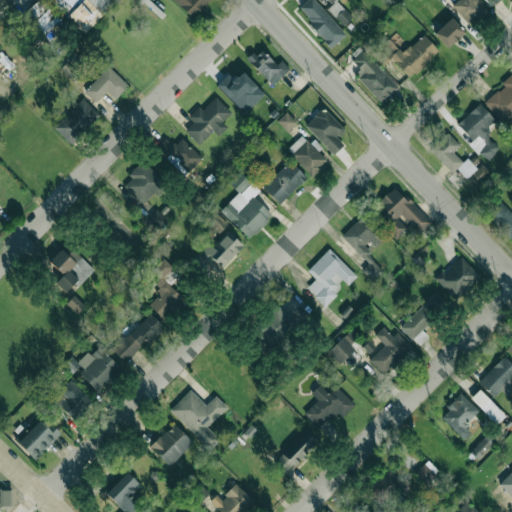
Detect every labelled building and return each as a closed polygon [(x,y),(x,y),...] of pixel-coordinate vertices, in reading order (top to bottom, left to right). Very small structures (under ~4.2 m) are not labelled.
[(43,34),(60,18),(42,0),(36,0),(22,14),(43,34)] [(111,3),(108,0),(50,0),(82,32),(111,3)] [(173,0),(191,18),(209,0),(173,0)] [(305,0),(296,9),(331,46),(345,34),(313,0),(305,0)] [(352,16),(335,0),(326,9),(343,25),(352,16)] [(457,0),(451,6),(470,25),(487,9),(478,0),(457,0)] [(433,33),(447,48),(464,32),(450,17),(433,33)] [(409,78),(439,51),(422,33),(402,53),(389,39),(373,54),(383,65),(390,58),(409,78)] [(276,64),(259,48),(246,61),(272,85),(289,68),(280,60),(276,64)] [(379,103),(396,90),(365,48),(348,61),(379,103)] [(83,60),(75,52),(60,68),(74,81),(81,73),(76,68),(83,60)] [(128,85),(107,66),(84,91),(96,102),(106,90),(115,98),(128,85)] [(228,73),(216,84),(244,113),(263,94),(242,72),(234,79),(228,73)] [(198,144),(213,130),(218,135),(227,127),(221,121),(230,112),(215,96),(201,110),(198,106),(188,116),(193,122),(185,130),(198,144)] [(53,127),(71,144),(99,114),(82,97),(53,127)] [(487,160),(500,148),(483,130),(495,120),(479,103),(455,125),(487,160)] [(336,137),(343,130),(322,107),(304,124),(332,154),(343,144),(336,137)] [(277,120),(286,131),(296,122),(286,112),(277,120)] [(451,173),(456,168),(474,186),(489,172),(481,163),(476,167),(466,157),(462,161),(452,151),(459,145),(446,131),(428,149),(451,173)] [(286,149),(311,176),(326,161),(301,134),(286,149)] [(187,172),(201,158),(181,137),(172,145),(165,138),(155,147),(166,158),(170,154),(187,172)] [(123,186),(143,206),(166,183),(142,160),(127,175),(131,178),(123,186)] [(262,188),(279,204),(305,176),(288,160),(272,178),(271,177),(262,188)] [(219,210),(249,238),(272,214),(253,196),(259,190),(239,172),(229,183),(237,192),(219,210)] [(395,238),(409,226),(417,235),(431,222),(406,195),(403,198),(393,187),(369,209),(395,238)] [(511,213),(497,197),(483,210),(508,238),(511,234),(511,213)] [(167,219),(156,208),(145,220),(157,230),(167,219)] [(341,235),(367,264),(361,269),(372,281),(386,268),(370,251),(386,236),(364,213),(341,235)] [(208,242),(193,258),(205,270),(213,260),(221,267),(242,245),(227,231),(213,246),(208,242)] [(91,267),(65,243),(48,261),(62,274),(55,282),(67,293),(91,267)] [(306,270),(315,278),(306,288),(323,305),(345,282),(347,285),(356,275),(328,248),(306,270)] [(436,279),(455,299),(479,276),(460,255),(436,279)] [(147,303),(164,320),(184,300),(170,285),(180,275),(163,257),(148,272),(164,288),(147,303)] [(428,336),(421,329),(449,303),(437,290),(399,326),(418,345),(428,336)] [(66,303),(77,313),(84,305),(73,295),(66,303)] [(259,319),(260,341),(292,340),(291,308),(271,309),(271,319),(259,319)] [(162,326),(148,312),(112,350),(126,363),(162,326)] [(411,346),(396,331),(392,335),(382,326),(374,334),(383,344),(368,360),(383,374),(411,346)] [(327,350),(339,363),(354,349),(350,344),(355,339),(348,331),(327,350)] [(121,367),(98,346),(89,355),(75,370),(98,392),(121,367)] [(478,382),(494,397),(511,376),(511,364),(503,356),(478,382)] [(53,401),(72,417),(90,398),(71,381),(53,401)] [(319,428),(336,411),(342,417),(355,405),(335,385),(328,393),(319,384),(310,393),(317,400),(304,413),(319,428)] [(505,416),(479,389),(470,397),(496,424),(505,416)] [(205,405),(190,390),(170,408),(207,447),(217,438),(206,426),(226,407),(215,396),(205,405)] [(478,411),(460,393),(438,416),(463,440),(470,432),(463,426),(478,411)] [(49,422),(46,426),(38,419),(24,434),(22,432),(14,440),(34,459),(60,432),(49,422)] [(149,446),(168,466),(193,443),(173,423),(149,446)] [(316,442),(302,429),(272,461),(286,474),(316,442)] [(413,473),(425,485),(439,472),(428,459),(413,473)] [(359,488),(370,507),(400,490),(402,495),(407,492),(394,469),(359,488)] [(141,486),(126,471),(105,493),(123,510),(121,511),(131,511),(142,501),(134,493),(141,486)] [(200,501),(208,493),(199,483),(190,490),(200,501)] [(215,494),(209,501),(220,511),(244,511),(254,502),(235,483),(220,499),(215,494)] [(0,505),(12,505),(11,489),(0,489),(0,505)] [(477,511),(466,501),(458,509),(462,511),(477,511)]
